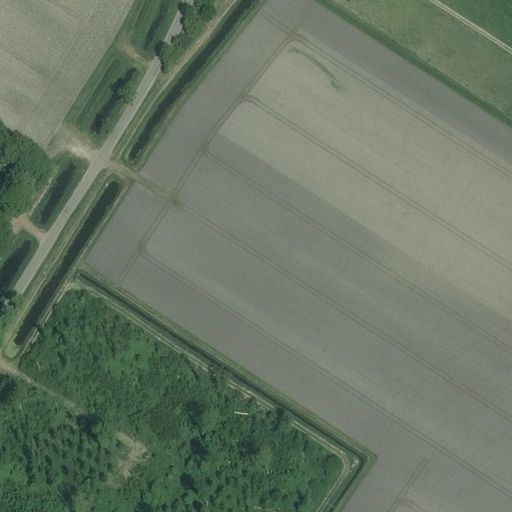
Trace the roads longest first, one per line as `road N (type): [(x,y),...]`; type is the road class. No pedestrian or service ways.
road 1 (unclassified): [(0,320),(190,0)]
road 2 (track): [(0,362),(140,449),(134,459)]
